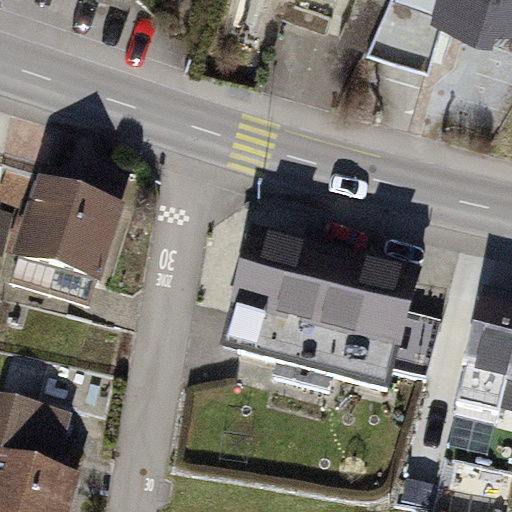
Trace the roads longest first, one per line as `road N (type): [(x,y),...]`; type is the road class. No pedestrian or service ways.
road 1 (residential): [(137,511),(204,130)]
road 2 (primary): [(511,211),(204,130)]
road 3 (primary): [(204,130),(0,62)]
